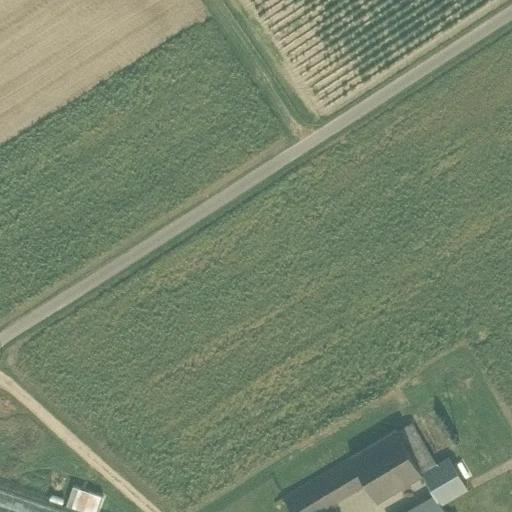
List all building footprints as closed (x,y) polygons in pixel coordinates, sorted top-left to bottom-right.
[(411,422),(396,431),(422,474),(421,474),(434,496),(435,495),(440,503),(467,487),(448,457),(436,464),(411,422)] [(376,501),(421,474),(422,474),(396,431),(396,430),(350,457),(365,482),(376,501)] [(365,482),(350,457),(329,469),(344,494),(365,482)] [(318,476),(333,501),(344,494),(329,469),(318,476)] [(314,511),(333,501),(318,476),(283,496),(292,511),(314,511)] [(0,511),(68,511),(0,489),(0,511)] [(405,511),(444,511),(440,503),(435,495),(434,496),(405,511)]
